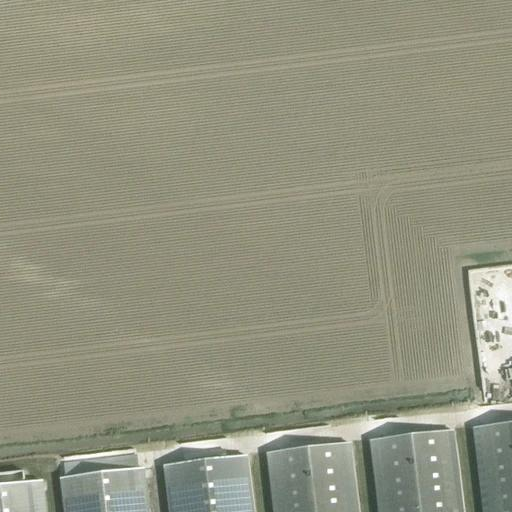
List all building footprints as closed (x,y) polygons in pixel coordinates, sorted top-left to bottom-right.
[(474,429),(484,511),(511,511),(511,417),(493,420),(494,427),(474,429)] [(371,442),(379,511),(464,511),(454,432),(436,434),(435,426),(389,432),(390,439),(371,442)] [(268,455),(274,511),(359,511),(351,444),(333,447),(332,438),(286,444),(287,452),(268,455)] [(165,468),(169,511),(254,511),(248,457),(227,460),(226,448),(185,453),(187,465),(165,468)] [(61,479),(65,511),(150,511),(146,469),(140,470),(139,455),(65,463),(67,478),(61,479)] [(0,511),(46,511),(43,482),(26,485),(24,472),(0,474),(0,511)]
